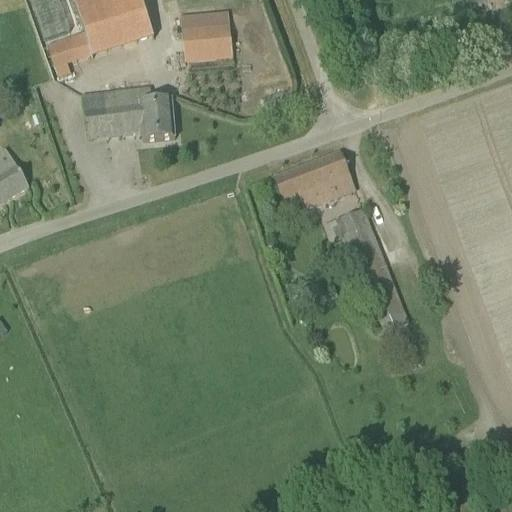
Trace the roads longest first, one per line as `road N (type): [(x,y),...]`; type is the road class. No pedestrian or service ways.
road 1 (unclassified): [(0,253),(337,130)]
road 2 (unclassified): [(337,130),(511,72)]
road 3 (unclassified): [(337,130),(289,0)]
